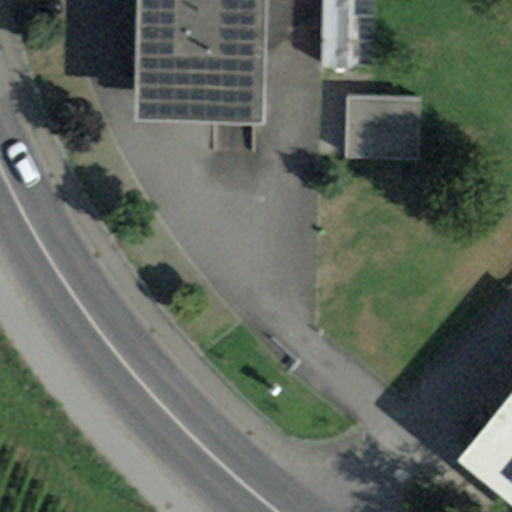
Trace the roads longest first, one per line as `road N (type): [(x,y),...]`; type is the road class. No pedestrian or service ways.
road 1 (secondary): [(274,511),(111,350),(29,230),(0,165)]
road 2 (unknown): [(337,511),(511,296)]
